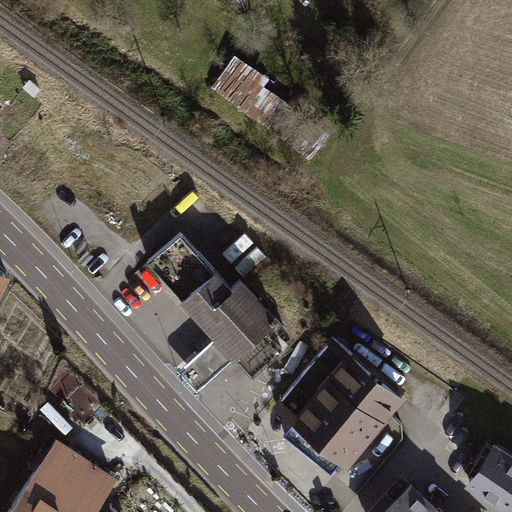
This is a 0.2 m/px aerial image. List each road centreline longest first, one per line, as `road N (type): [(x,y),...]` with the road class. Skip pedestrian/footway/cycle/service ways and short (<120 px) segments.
road 1 (track): [(443,0),(332,152),(329,171),(346,205),(511,331)]
road 2 (primary): [(0,227),(267,511)]
